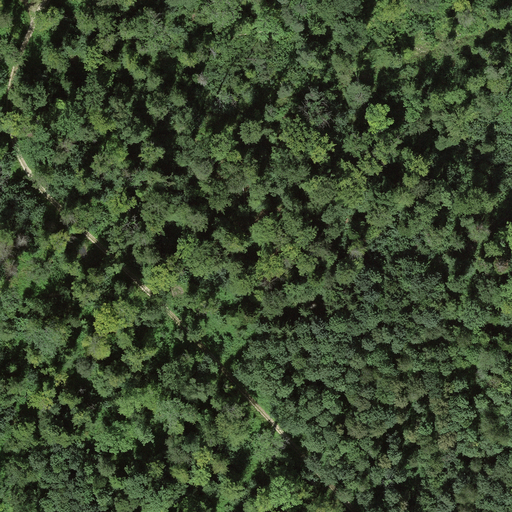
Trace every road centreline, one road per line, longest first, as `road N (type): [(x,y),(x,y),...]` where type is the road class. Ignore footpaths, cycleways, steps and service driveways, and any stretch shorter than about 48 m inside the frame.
road 1 (track): [(47,0),(11,84),(10,134),(30,177),(353,511)]
road 2 (track): [(19,154),(197,124),(511,25)]
